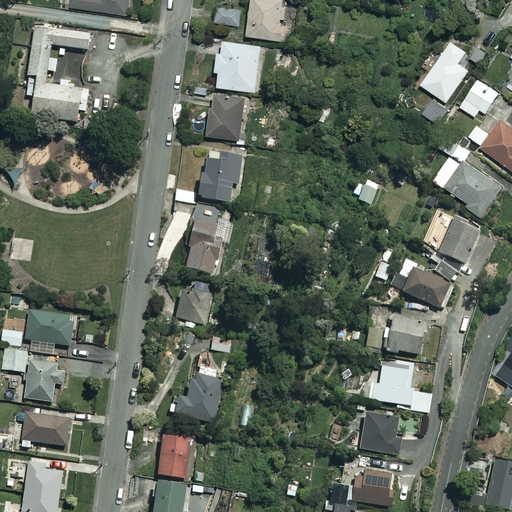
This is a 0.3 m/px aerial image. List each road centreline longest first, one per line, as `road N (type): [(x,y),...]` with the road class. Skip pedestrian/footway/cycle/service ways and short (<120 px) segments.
road 1 (residential): [(180,0),(109,511)]
road 2 (residential): [(511,294),(479,356),(441,511)]
